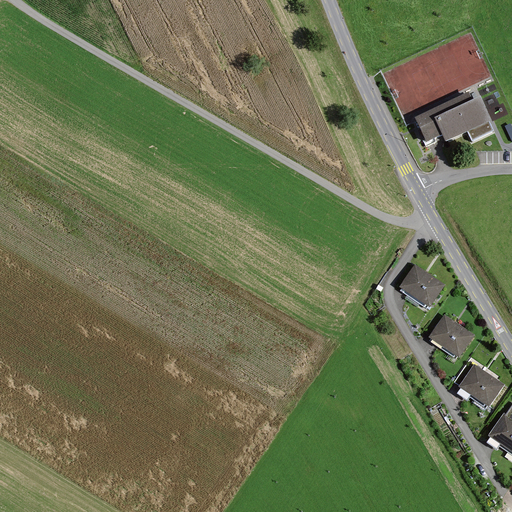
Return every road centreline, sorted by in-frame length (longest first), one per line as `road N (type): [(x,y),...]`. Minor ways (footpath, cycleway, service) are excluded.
road 1 (track): [(11,0),(376,215),(432,219)]
road 2 (residential): [(500,489),(390,310),(393,277),(432,219)]
road 3 (tertiary): [(328,0),(416,189)]
road 4 (tertiary): [(432,219),(511,350)]
